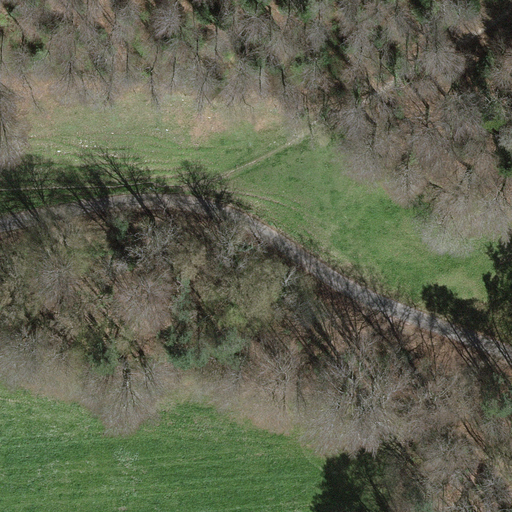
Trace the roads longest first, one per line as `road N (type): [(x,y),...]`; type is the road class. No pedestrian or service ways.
road 1 (track): [(511,356),(357,292),(218,209),(134,201),(0,224)]
road 2 (track): [(511,0),(411,70),(167,201)]
